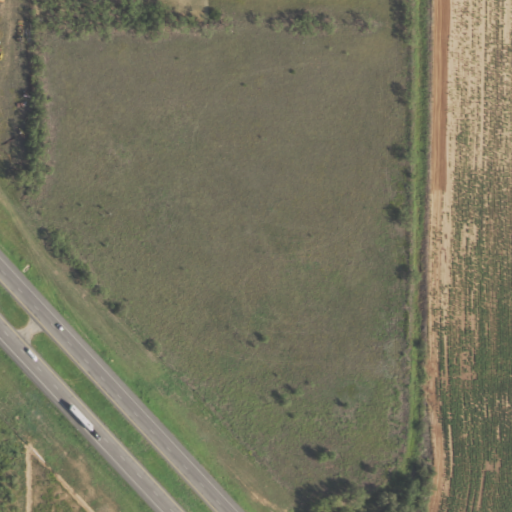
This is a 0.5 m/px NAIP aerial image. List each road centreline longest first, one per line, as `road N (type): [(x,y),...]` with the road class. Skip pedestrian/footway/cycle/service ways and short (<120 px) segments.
road 1 (trunk): [(236,511),(0,272)]
road 2 (trunk): [(0,318),(182,511)]
